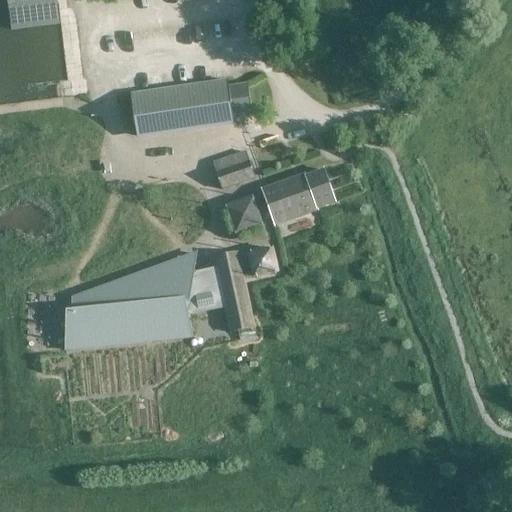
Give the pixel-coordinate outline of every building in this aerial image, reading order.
[(3,0),(8,34),(60,30),(56,0),(3,0)] [(131,95),(137,137),(234,123),(233,119),(252,116),(248,85),(229,87),(228,81),(131,95)] [(254,179),(246,155),(213,166),(221,191),(254,179)] [(259,218),(269,214),(270,213),(275,227),(318,212),(317,210),(335,203),(323,171),(306,178),(305,176),(262,191),(268,205),(256,209),(253,201),(228,210),(237,234),(262,226),(259,218)] [(238,257),(243,280),(278,272),(273,249),(248,255),(238,257)] [(68,313),(66,350),(192,336),(184,301),(222,292),(227,316),(250,312),(243,280),(238,257),(238,254),(216,258),(217,269),(195,273),(198,251),(175,262),(73,299),(73,313),(68,313)] [(379,304),(383,317),(393,315),(390,302),(379,304)]
